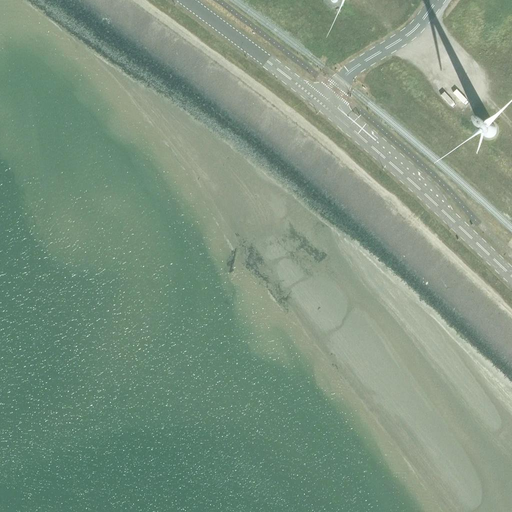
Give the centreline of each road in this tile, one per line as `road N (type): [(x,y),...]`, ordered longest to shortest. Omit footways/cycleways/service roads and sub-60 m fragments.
road 1 (unclassified): [(511,275),(324,105)]
road 2 (unclassified): [(324,105),(185,0)]
road 3 (unclassified): [(324,105),(350,70),(410,33),(438,0)]
